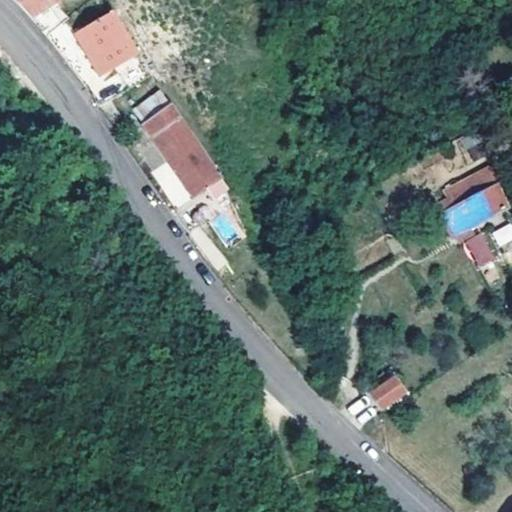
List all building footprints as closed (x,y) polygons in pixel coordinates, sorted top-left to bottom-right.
[(6,0),(12,7),(28,22),(62,0),(6,0)] [(91,82),(125,52),(95,17),(62,46),(91,82)] [(215,184),(158,101),(135,117),(141,125),(138,127),(190,200),(215,184)] [(419,168),(437,159),(433,150),(415,160),(419,168)] [(504,211),(486,173),(442,194),(449,209),(439,215),(450,237),(504,211)] [(491,231),(498,247),(511,240),(511,222),(491,231)] [(483,231),(462,242),(476,269),(497,257),(483,231)] [(403,394),(389,372),(359,391),(373,413),(403,394)]
